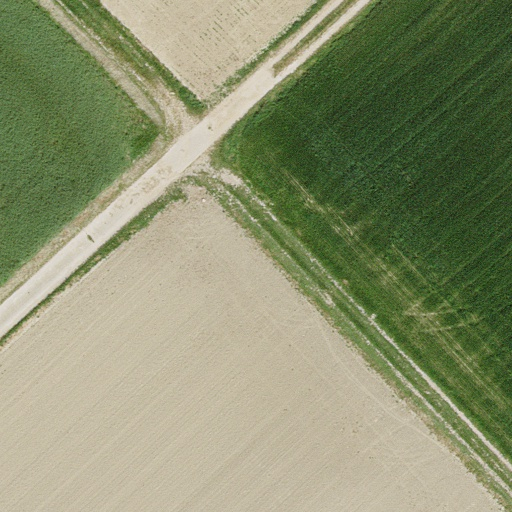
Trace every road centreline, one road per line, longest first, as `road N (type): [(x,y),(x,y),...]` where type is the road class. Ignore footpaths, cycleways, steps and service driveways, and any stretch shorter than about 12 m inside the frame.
road 1 (track): [(72,0),(214,135),(511,471)]
road 2 (track): [(277,77),(0,331)]
